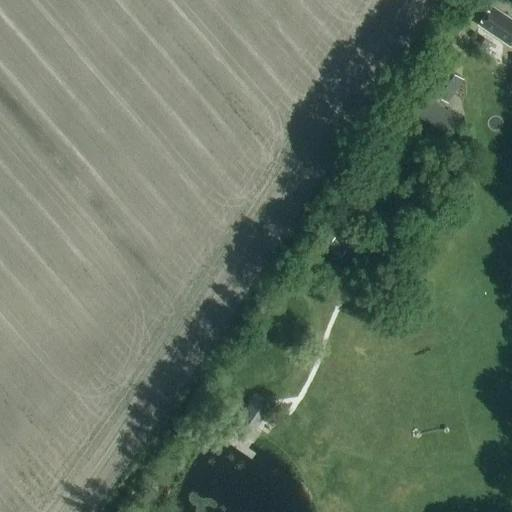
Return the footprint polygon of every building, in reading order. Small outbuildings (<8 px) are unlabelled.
[(511,19),(493,5),(479,25),(509,46),(511,42),(511,19)] [(450,44),(462,24),(454,20),(442,40),(450,44)] [(448,103),(463,80),(445,68),(430,91),(448,103)] [(335,217),(332,222),(337,226),(341,221),(335,217)] [(341,258),(351,244),(328,227),(318,242),(341,258)] [(235,432),(253,444),(260,433),(257,431),(262,424),(265,426),(273,415),(254,403),(235,432)]
